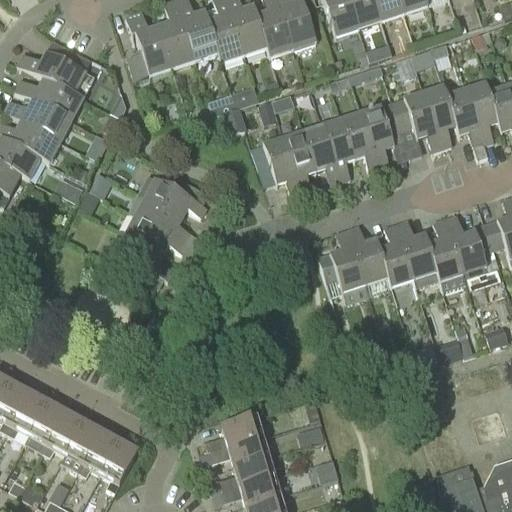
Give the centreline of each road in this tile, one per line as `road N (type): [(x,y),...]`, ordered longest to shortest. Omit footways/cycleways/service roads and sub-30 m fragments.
road 1 (residential): [(194,312),(229,257),(418,199),(433,206),(511,173)]
road 2 (residential): [(154,511),(169,452),(0,352)]
road 3 (residential): [(0,55),(40,11),(86,12),(125,0)]
